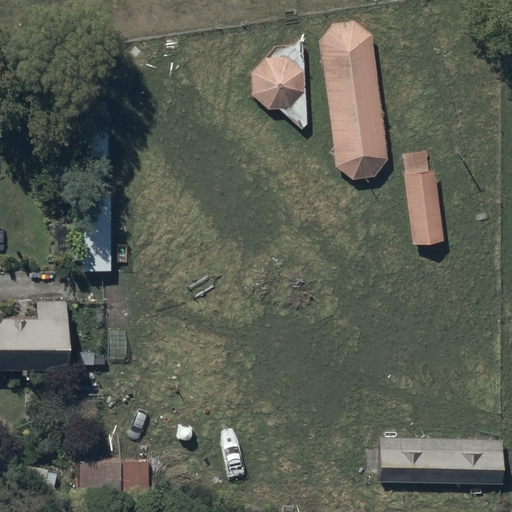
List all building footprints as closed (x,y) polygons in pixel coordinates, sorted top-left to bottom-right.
[(330,18),(316,37),(333,160),(349,174),(372,172),(385,154),(369,29),(352,15),(330,18)] [(250,78),(250,81),(250,83),(251,85),(251,88),(252,90),(253,92),(255,94),(264,102),(265,103),(267,104),(269,105),(271,105),(274,106),(276,106),(278,106),(300,125),(305,120),(303,83),(303,82),(303,80),(303,78),(303,76),(303,73),(302,73),(300,42),(297,34),(292,40),(273,42),(248,68),(251,72),(251,74),(250,76),(250,78)] [(434,162),(401,166),(410,240),(443,236),(434,162)] [(106,190),(79,191),(81,265),(108,265),(106,190)] [(58,295),(0,294),(0,359),(58,360),(58,295)] [(103,386),(76,386),(76,403),(103,403),(103,386)] [(498,434),(376,434),(376,479),(498,479),(498,434)] [(151,458),(77,454),(75,487),(149,490),(151,458)] [(55,468),(23,459),(17,483),(50,491),(55,468)]
